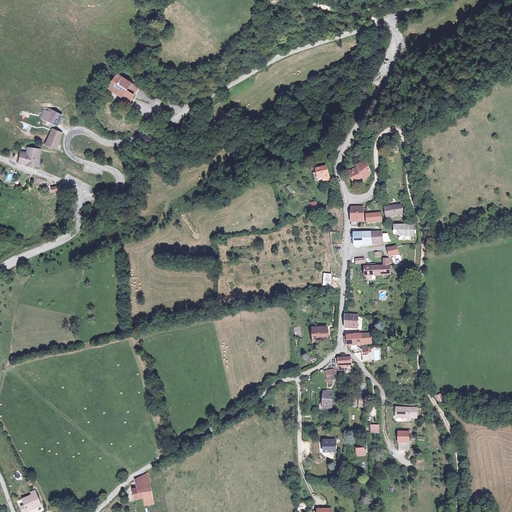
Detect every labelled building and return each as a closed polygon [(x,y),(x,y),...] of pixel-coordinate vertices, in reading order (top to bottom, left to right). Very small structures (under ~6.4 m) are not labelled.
[(103,87),(127,104),(137,89),(113,72),(103,87)] [(55,130),(59,120),(46,115),(42,124),(55,130)] [(42,148),(52,151),(59,136),(48,132),(42,148)] [(20,152),(17,164),(38,168),(40,150),(26,148),(25,152),(20,152)] [(355,170),(347,174),(351,184),(357,180),(356,178),(358,177),(361,182),(367,174),(363,162),(353,167),(355,170)] [(326,167),(315,171),(316,173),(318,179),(317,180),(318,184),(324,182),(323,181),(329,179),(326,167)] [(385,210),(388,218),(402,214),(400,205),(385,210)] [(351,210),(352,224),(364,223),(362,216),(361,209),(351,210)] [(367,216),(368,224),(382,222),(380,213),(367,216)] [(396,226),(395,236),(399,238),(408,238),(409,226),(396,226)] [(353,235),(355,248),(372,246),(371,233),(353,235)] [(382,233),(371,233),(372,246),(383,245),(382,235),(382,233)] [(388,250),(389,257),(393,257),(393,260),(397,259),(396,256),(398,256),(397,248),(388,250)] [(364,271),(364,279),(391,277),(390,268),(385,269),(375,270),(364,271)] [(323,287),(338,287),(338,274),(323,274),(323,287)] [(355,316),(348,316),(349,328),(356,328),(355,316)] [(314,327),(315,341),(331,340),(330,326),(314,327)] [(344,339),(344,346),(348,346),(348,347),(369,344),(369,335),(347,338),(347,339),(344,339)] [(367,353),(360,353),(361,363),(368,363),(367,353)] [(339,361),(339,371),(343,370),(343,366),(351,365),(351,362),(348,360),(339,361)] [(325,374),(326,382),(331,381),(338,380),(336,372),(325,374)] [(322,394),(320,407),(329,408),(330,394),(325,394),(322,394)] [(398,408),(398,419),(418,417),(417,409),(398,408)] [(400,432),(399,443),(411,443),(411,432),(400,432)] [(319,440),(320,455),(325,455),(325,452),(336,452),(336,439),(319,440)] [(355,447),(355,455),(366,455),(365,446),(355,447)] [(151,503),(142,474),(134,480),(135,484),(138,483),(139,488),(132,491),(127,492),(130,502),(141,499),(142,506),(151,503)] [(135,484),(134,480),(130,483),(132,491),(139,488),(138,483),(135,484)] [(27,511),(39,506),(32,492),(26,495),(27,496),(18,501),(22,508),(18,510),(18,511),(27,511)]
